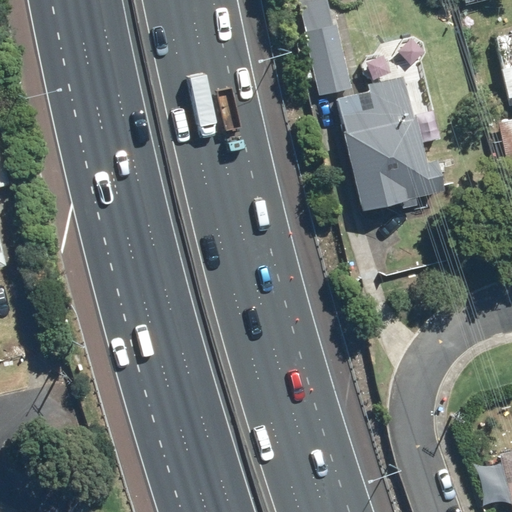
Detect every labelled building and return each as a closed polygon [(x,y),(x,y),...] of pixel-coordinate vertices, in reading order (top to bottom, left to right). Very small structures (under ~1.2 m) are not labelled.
[(329,0),(304,0),(301,1),(324,93),(336,90),(351,87),(329,0)] [(511,112),(510,113),(501,114),(508,145),(511,144),(511,54),(498,58),(507,99),(511,97),(511,112)] [(411,75),(368,84),(369,90),(338,97),(360,204),(435,188),(411,75)] [(1,133),(0,133),(0,183),(11,181),(1,133)] [(0,266),(11,264),(0,214),(0,266)] [(511,451),(501,454),(511,507),(511,451)]
